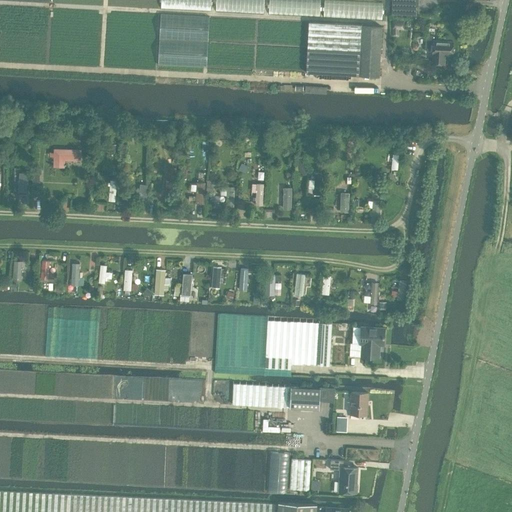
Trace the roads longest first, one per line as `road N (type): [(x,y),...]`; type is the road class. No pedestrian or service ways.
road 1 (unclassified): [(400,511),(507,0)]
road 2 (track): [(412,185),(405,256),(385,271),(329,260),(0,246)]
road 3 (track): [(404,222),(379,233),(0,214)]
road 4 (track): [(439,511),(508,171),(500,150),(474,140)]
road 5 (track): [(0,2),(386,23)]
road 6 (track): [(385,86),(0,66)]
road 7 (track): [(309,440),(296,449),(0,434)]
road 8 (track): [(0,395),(311,411)]
road 9 (track): [(207,406),(209,366),(0,355)]
